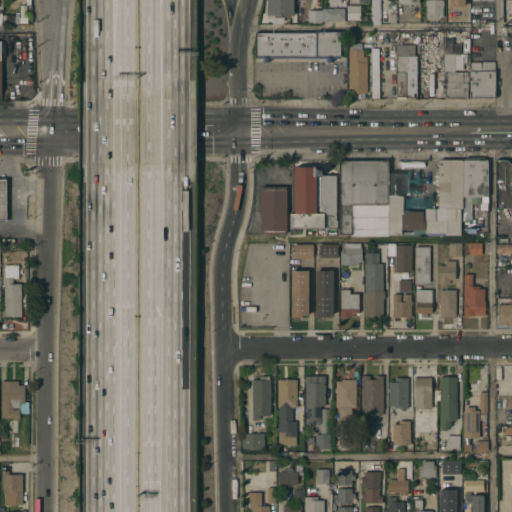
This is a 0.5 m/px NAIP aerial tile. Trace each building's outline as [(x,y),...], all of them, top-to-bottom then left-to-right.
[(293,0),(293,15),(266,15),(266,0),(293,0)] [(439,17),(439,19),(429,19),(429,17),(426,17),(426,0),(443,0),(443,17),(439,17)] [(445,0),(462,0),(462,8),(455,8),(455,9),(445,9),(445,0)] [(371,1),(379,1),(380,20),(372,20),(371,1)] [(346,6),(360,6),(360,20),(346,20),(346,6)] [(344,21),(322,21),(322,8),(344,8),(344,21)] [(321,23),(308,23),(308,10),(321,10),(321,23)] [(445,22),(445,12),(457,12),(457,22),(445,22)] [(315,33),(315,31),(340,31),(340,58),(331,58),(331,62),(325,62),(325,58),(267,58),(267,62),(262,62),(262,58),(255,58),(255,33),(315,33)] [(364,93),(364,98),(350,98),(350,93),(348,93),(348,49),(349,49),(349,43),(361,43),(361,49),(363,49),(363,56),(366,56),(366,93),(364,93)] [(406,96),(406,98),(396,98),(396,44),(414,44),(414,55),(417,55),(416,96),(406,96)] [(371,98),(371,48),(378,48),(379,98),(371,98)] [(461,70),(461,55),(443,55),(443,70),(461,70)] [(470,61),(494,61),(494,70),(495,70),(495,97),(470,97),(470,61)] [(445,98),(445,87),(446,87),(446,81),(447,81),(447,71),(468,72),(468,98),(445,98)] [(398,234),(339,234),(339,161),(387,160),(387,203),(388,203),(388,208),(398,208),(398,234)] [(437,208),(438,208),(438,160),(462,160),(462,221),(462,230),(460,230),(460,234),(437,234),(437,208)] [(479,197),(479,205),(471,205),(471,222),(462,221),(462,160),(487,160),(487,197),(479,197)] [(511,207),(497,208),(497,207),(495,207),(495,160),(508,160),(511,163),(511,181),(511,207)] [(336,174),(336,219),(337,219),(337,227),(294,227),(294,230),(290,230),(290,227),(289,227),(289,213),(292,213),(292,173),(291,173),(291,168),(293,167),(295,167),(295,165),(323,166),(323,174),(336,174)] [(261,233),(261,186),(287,186),(287,233),(261,233)] [(398,234),(398,208),(408,209),(408,210),(423,210),(423,217),(425,217),(425,207),(437,208),(437,234),(398,234)] [(340,264),(340,251),(344,251),(344,243),(360,242),(360,247),(362,247),(362,261),(359,261),(359,264),(340,264)] [(448,255),(448,242),(461,242),(461,255),(448,255)] [(469,242),(481,242),(482,254),(469,254),(469,242)] [(395,270),(395,255),(388,255),(388,243),(395,243),(395,248),(400,248),(400,245),(409,245),(409,248),(412,248),(412,270),(395,270)] [(511,253),(511,252),(496,252),(496,243),(511,243),(511,253)] [(311,257),(311,244),(292,244),(292,257),(311,257)] [(336,258),(336,244),(317,244),(317,257),(336,258)] [(414,282),(414,246),(429,246),(429,282),(414,282)] [(365,253),(377,253),(377,263),(382,263),(382,290),(384,290),(384,298),(383,298),(383,317),(365,317),(365,253)] [(337,255),(337,269),(316,269),(316,256),(337,255)] [(450,279),(450,283),(438,283),(438,264),(445,264),(445,260),(455,260),(455,279),(450,279)] [(4,265),(18,265),(18,279),(12,279),(12,284),(21,284),(21,317),(4,317),(4,265)] [(307,270),(289,271),(290,316),(307,316),(307,270)] [(474,314),(474,315),(464,315),(464,273),(472,273),(472,285),(479,285),(479,288),(484,288),(484,301),(485,301),(485,314),(474,314)] [(399,290),(399,279),(410,279),(411,290),(399,290)] [(310,281),(314,281),(314,283),(331,283),(331,309),(338,309),(338,316),(310,316),(310,281)] [(340,289),(350,289),(350,293),(359,293),(359,312),(353,312),(353,316),(340,316),(340,289)] [(415,289),(432,289),(432,312),(426,312),(426,316),(421,316),(421,312),(415,312),(415,289)] [(456,316),(455,316),(455,317),(452,317),(452,316),(444,316),(444,317),(441,317),(441,316),(440,316),(440,289),(456,289),(456,316)] [(392,293),(411,293),(411,301),(412,301),(412,304),(410,304),(411,316),(392,316),(392,293)] [(511,323),(508,323),(508,325),(503,325),(503,323),(497,323),(497,304),(511,304),(511,297),(511,323)] [(252,379),(260,379),(260,375),(269,375),(269,379),(270,379),(270,415),(259,415),(259,419),(252,419),(252,379)] [(305,375),(325,375),(325,405),(320,405),(320,423),(305,423),(305,375)] [(383,409),(382,409),(382,414),(361,414),(361,375),(370,375),(370,378),(374,378),(374,375),(383,375),(383,409)] [(414,376),(431,376),(431,407),(422,407),(422,409),(418,409),(418,408),(415,408),(414,376)] [(457,419),(451,419),(451,426),(448,426),(448,429),(440,429),(439,376),(457,376),(457,419)] [(408,408),(391,408),(391,406),(389,406),(388,381),(395,381),(395,377),(408,377),(408,408)] [(296,435),(296,444),(285,445),(285,435),(279,436),(278,407),(277,379),(296,378),(297,406),(292,406),(292,421),(296,420),(296,435)] [(356,406),(352,406),(351,418),(339,418),(339,406),(336,406),(336,392),(334,392),(334,389),(336,389),(336,380),(342,380),(342,378),(356,379),(356,406)] [(1,381),(17,381),(17,385),(24,385),(24,407),(27,407),(27,402),(28,402),(28,414),(19,414),(19,419),(1,419),(1,381)] [(319,430),(327,430),(328,409),(320,408),(319,430)] [(479,437),(463,437),(463,409),(479,409),(479,437)] [(393,423),(399,423),(399,420),(410,420),(410,444),(393,444),(393,436),(387,436),(387,431),(393,431),(393,423)] [(336,424),(345,423),(345,434),(336,434),(336,424)] [(264,432),(264,449),(242,449),(241,433),(264,432)] [(331,451),(317,451),(317,448),(315,448),(315,433),(331,433),(331,451)] [(459,434),(459,447),(447,447),(447,434),(459,434)] [(338,435),(347,435),(347,446),(338,446),(338,435)] [(19,448),(13,448),(13,447),(10,447),(5,447),(5,437),(13,437),(13,436),(19,436),(19,448)] [(487,451),(476,451),(476,440),(487,440),(487,451)] [(420,466),(422,466),(422,460),(433,460),(433,464),(435,464),(435,476),(431,476),(431,479),(426,479),(426,476),(420,476),(420,466)] [(463,511),(463,476),(483,476),(483,467),(478,467),(478,460),(487,460),(487,479),(487,483),(483,483),(483,486),(487,486),(487,494),(483,494),(483,511),(463,511)] [(459,461),(459,474),(442,474),(441,461),(459,461)] [(290,483),(290,485),(285,486),(285,484),(278,484),(278,471),(284,471),(284,468),(291,468),(291,471),(296,471),(296,464),(303,464),(303,474),(299,474),(299,473),(297,473),(297,483),(290,483)] [(316,468),(329,468),(329,483),(316,483),(316,468)] [(387,494),(405,493),(404,468),(395,468),(395,480),(386,480),(387,494)] [(334,484),(334,477),(337,477),(337,469),(352,469),(352,474),(355,474),(355,479),(352,479),(352,484),(334,484)] [(22,505),(15,505),(15,506),(11,506),(11,505),(5,506),(5,490),(2,490),(1,471),(9,471),(9,475),(21,475),(22,505)] [(365,502),(365,497),(362,497),(362,492),(364,492),(364,483),(361,483),(361,476),(364,476),(364,471),(380,471),(380,479),(379,479),(379,496),(382,496),(382,502),(365,502)] [(267,487),(275,487),(275,503),(267,503),(267,487)] [(303,500),(294,500),(294,498),(293,498),(293,488),(303,488),(303,500)] [(334,502),(334,496),(337,496),(337,488),(352,488),(352,492),(355,492),(355,497),(352,497),(352,502),(334,502)] [(455,511),(438,511),(439,490),(455,490),(455,511)] [(269,511),(252,511),(252,506),(249,506),(249,492),(261,492),(261,505),(269,505),(269,511)] [(388,511),(388,496),(396,496),(396,494),(401,494),(401,501),(405,501),(405,511),(388,511)] [(304,511),(304,496),(317,496),(317,499),(323,499),(323,511),(304,511)] [(432,511),(414,511),(414,502),(422,502),(422,510),(432,510),(432,511)]
